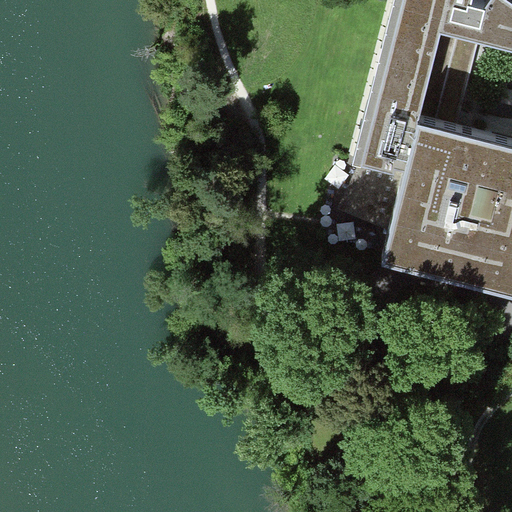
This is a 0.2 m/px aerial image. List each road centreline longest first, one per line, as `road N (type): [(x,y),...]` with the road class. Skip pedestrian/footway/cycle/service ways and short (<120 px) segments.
road 1 (track): [(378,405),(263,308),(256,129),(212,0)]
road 2 (track): [(247,104),(282,96),(330,14),(353,0)]
